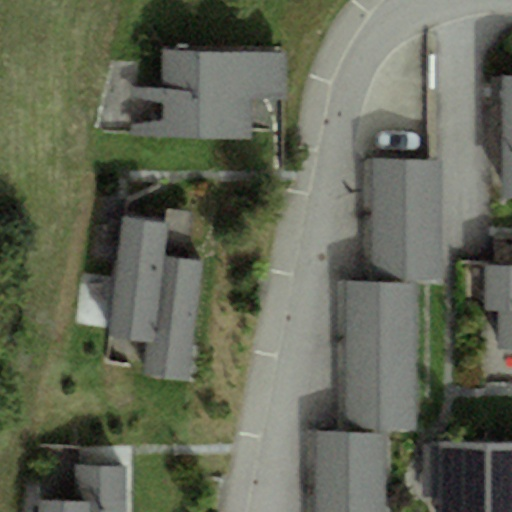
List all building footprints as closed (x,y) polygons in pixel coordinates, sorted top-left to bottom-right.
[(251,142),(252,100),(285,101),(286,54),(161,51),(160,89),(130,88),(129,139),(251,142)] [(511,78),(502,78),(501,197),(511,196),(511,78)] [(442,163),(366,164),(366,281),(442,280),(442,163)] [(168,223),(122,218),(108,337),(146,341),(154,342),(164,257),(168,223)] [(203,262),(164,257),(154,342),(146,341),(142,376),(189,382),(203,262)] [(511,266),(484,267),(484,311),(498,311),(511,310),(511,266)] [(416,285),(338,284),(338,430),(417,431),(416,285)] [(511,350),(511,310),(498,311),(499,351),(511,350)] [(384,511),(385,435),(313,435),(313,511),(384,511)] [(422,498),(435,498),(434,511),(511,511),(511,444),(422,445),(422,498)] [(125,511),(126,466),(76,466),(76,502),(39,502),(38,511),(125,511)]
